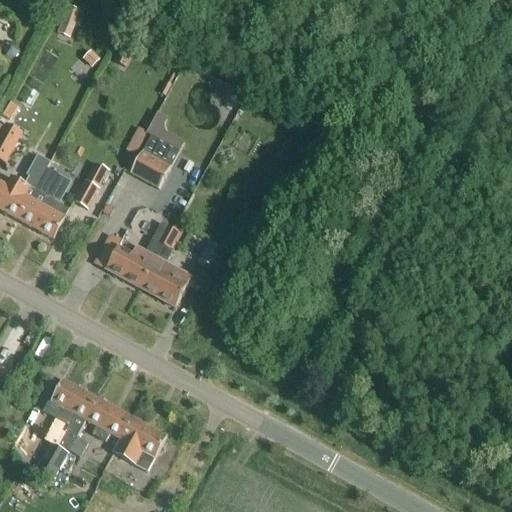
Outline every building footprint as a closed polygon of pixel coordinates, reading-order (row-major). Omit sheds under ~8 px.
[(68,8),(62,24),(75,29),(81,13),(68,8)] [(126,71),(138,48),(125,41),(113,64),(126,71)] [(8,106),(2,118),(9,122),(16,110),(8,106)] [(150,138),(143,153),(130,176),(158,192),(184,144),(166,134),(163,129),(167,120),(157,116),(147,137),(150,138)] [(22,137),(5,127),(3,130),(0,128),(0,162),(5,166),(22,137)] [(31,202),(47,171),(37,165),(25,187),(12,180),(7,189),(0,184),(0,212),(18,223),(31,202)] [(95,166),(85,184),(99,191),(108,174),(95,166)] [(31,202),(18,223),(53,242),(65,221),(64,221),(69,213),(46,200),(51,191),(58,178),(47,171),(31,202)] [(99,191),(85,184),(73,205),(87,212),(99,191)] [(196,267),(212,276),(239,227),(223,218),(196,267)] [(109,272),(138,289),(171,231),(160,225),(146,254),(137,249),(133,258),(119,251),(107,273),(108,274),(109,272)] [(165,265),(180,235),(171,231),(138,289),(142,290),(141,292),(142,292),(142,291),(175,309),(175,311),(193,280),(165,265)] [(86,424),(97,403),(63,384),(52,404),(50,403),(43,416),(69,430),(58,449),(69,455),(77,441),(86,424)] [(120,443),(132,422),(97,403),(86,424),(96,430),(92,438),(105,445),(110,437),(120,443)] [(132,422),(120,443),(113,457),(147,475),(155,462),(167,441),(132,422)] [(77,441),(69,455),(80,461),(87,446),(77,441)] [(54,482),(68,456),(50,447),(36,472),(54,482)]
